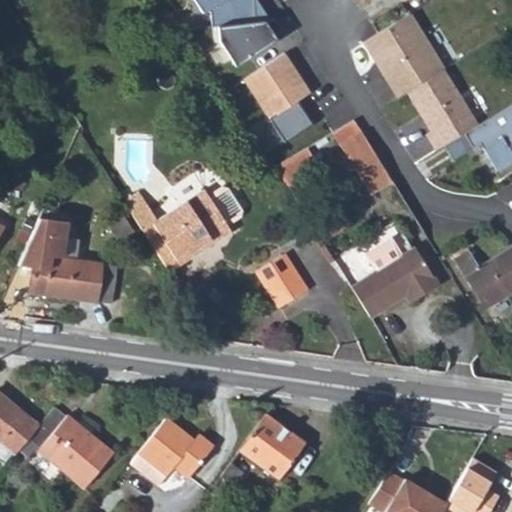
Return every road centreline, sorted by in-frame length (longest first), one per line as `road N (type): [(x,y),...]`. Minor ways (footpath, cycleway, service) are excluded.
road 1 (tertiary): [(0,339),(511,412)]
road 2 (residential): [(321,30),(422,196),(511,224)]
